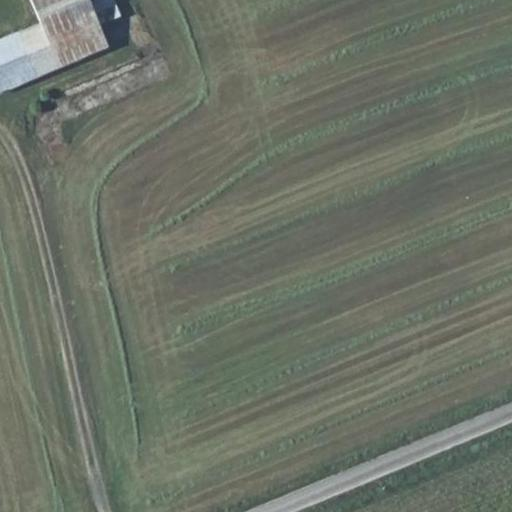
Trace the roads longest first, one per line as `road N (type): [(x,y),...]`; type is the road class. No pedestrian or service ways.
road 1 (track): [(104,511),(13,149),(0,134)]
road 2 (unclassified): [(286,511),(511,416)]
